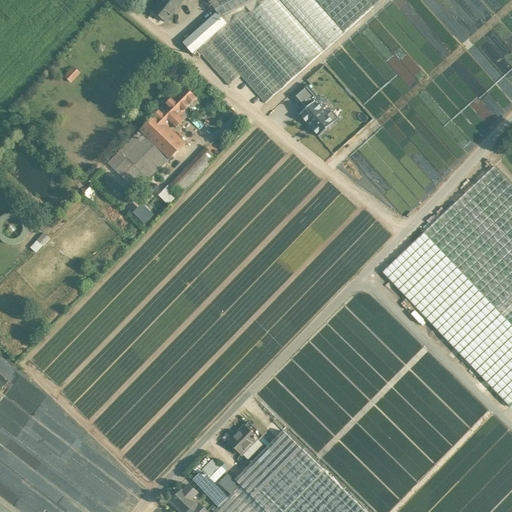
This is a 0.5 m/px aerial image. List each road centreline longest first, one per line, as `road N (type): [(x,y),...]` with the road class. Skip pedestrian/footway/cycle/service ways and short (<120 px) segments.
road 1 (unclassified): [(412,235),(122,0)]
road 2 (unclassified): [(158,494),(412,235)]
road 3 (track): [(258,115),(386,0)]
road 4 (unclassified): [(412,235),(511,128)]
